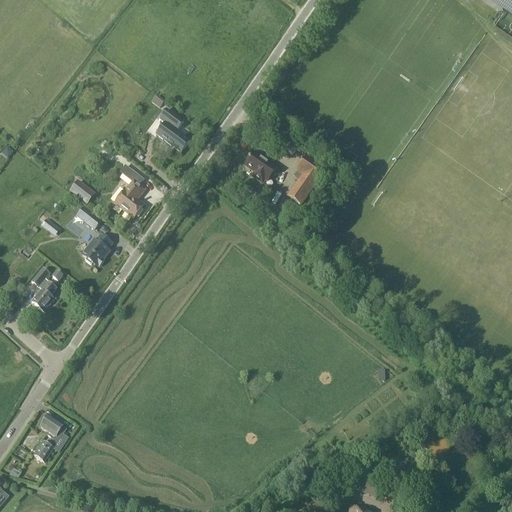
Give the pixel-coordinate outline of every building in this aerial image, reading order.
[(511,0),(495,0),(511,11),(511,0)] [(176,132),(184,122),(167,109),(159,120),(165,124),(157,135),(182,153),(190,142),(177,132),(177,133),(176,132)] [(268,182),(277,169),(254,153),(245,166),(256,173),(253,177),(263,184),(266,180),(268,182)] [(327,170),(308,156),(297,171),(303,175),(288,196),(302,206),(327,170)] [(137,201),(145,191),(140,187),(145,181),(126,166),(120,173),(133,184),(126,192),(125,192),(115,204),(134,219),(144,206),(137,201)] [(94,195),(78,183),(71,192),(86,204),(94,195)] [(280,209),(293,218),(300,209),(286,199),(280,209)] [(86,225),(94,231),(102,222),(93,215),(86,225)] [(42,227),(53,236),(57,230),(46,221),(42,227)] [(97,242),(95,240),(82,256),(87,259),(85,261),(91,266),(93,264),(98,268),(107,255),(105,254),(113,244),(102,235),(97,242)] [(51,275),(43,269),(32,283),(39,289),(42,291),(32,303),(43,313),(55,300),(51,297),(57,290),(46,280),(51,275)] [(58,272),(53,278),(58,282),(63,277),(58,272)] [(40,428),(55,438),(49,447),(43,443),(33,457),(45,464),(62,438),(61,437),(65,431),(62,429),(64,427),(48,416),(40,428)] [(364,467),(360,477),(353,492),(376,502),(382,486),(386,476),(364,467)] [(18,479),(21,475),(13,470),(9,477),(18,479)]
